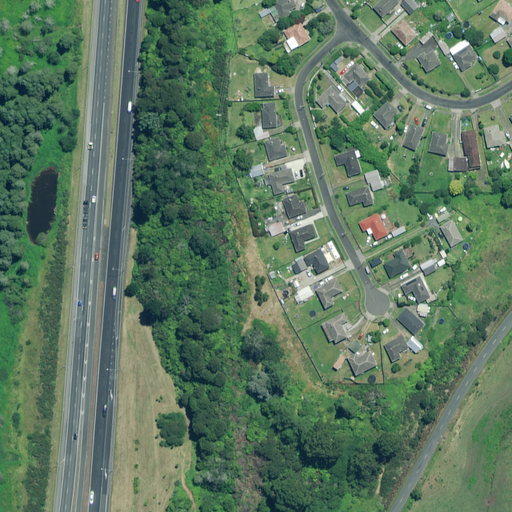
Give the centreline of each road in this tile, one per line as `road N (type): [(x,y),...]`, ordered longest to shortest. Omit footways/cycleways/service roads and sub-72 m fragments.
road 1 (trunk): [(64,511),(100,55)]
road 2 (trunk): [(78,511),(105,111),(100,55)]
road 3 (residential): [(378,303),(328,202),(297,94),(307,67),(352,28)]
road 4 (trunk): [(131,0),(110,308)]
road 5 (unclassified): [(394,511),(463,386),(511,318)]
road 6 (trunk): [(110,308),(93,511)]
road 7 (trunk): [(110,308),(100,511)]
road 8 (residential): [(352,28),(411,89),(434,100),(470,103),(511,82)]
